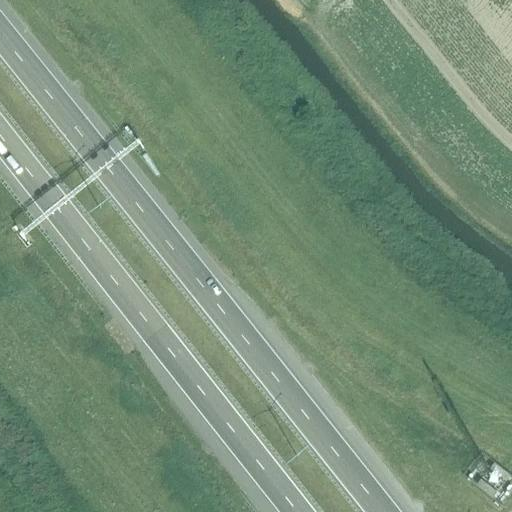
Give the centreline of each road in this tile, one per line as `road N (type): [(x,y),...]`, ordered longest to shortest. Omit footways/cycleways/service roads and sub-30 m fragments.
road 1 (trunk): [(383,511),(0,32)]
road 2 (trunk): [(0,139),(295,511)]
